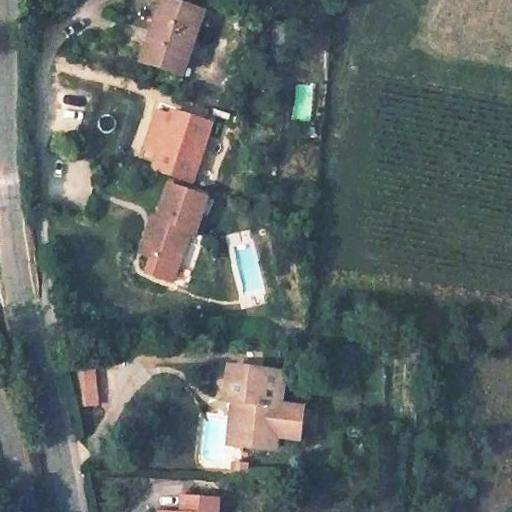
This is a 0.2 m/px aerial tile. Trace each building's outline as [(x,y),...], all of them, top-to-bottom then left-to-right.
[(201,13),(162,1),(142,62),(181,75),(201,13)] [(312,120),(313,83),(293,82),(292,120),(312,120)] [(189,120),(172,114),(153,170),(170,176),(189,183),(209,126),(197,123),(199,115),(191,112),(189,120)] [(167,186),(185,192),(189,183),(170,176),(167,186)] [(170,263),(182,228),(189,230),(195,232),(206,200),(185,192),(167,186),(157,219),(150,217),(139,251),(150,255),(170,263)] [(176,265),(189,230),(182,228),(170,263),(176,265)] [(170,263),(150,255),(144,272),(164,280),(170,263)] [(170,263),(164,280),(170,282),(176,265),(170,263)] [(97,368),(75,370),(77,405),(99,403),(97,368)] [(241,369),(227,368),(226,378),(240,380),(241,369)] [(282,375),(241,369),(240,380),(226,378),(222,400),(233,400),(228,444),(249,447),(250,435),(270,437),(275,438),(299,441),(303,410),(278,407),(282,375)] [(270,437),(250,435),(249,447),(274,450),(275,438),(270,437)] [(181,511),(167,511),(161,511),(160,511),(214,511),(215,498),(183,496),(181,511)]
